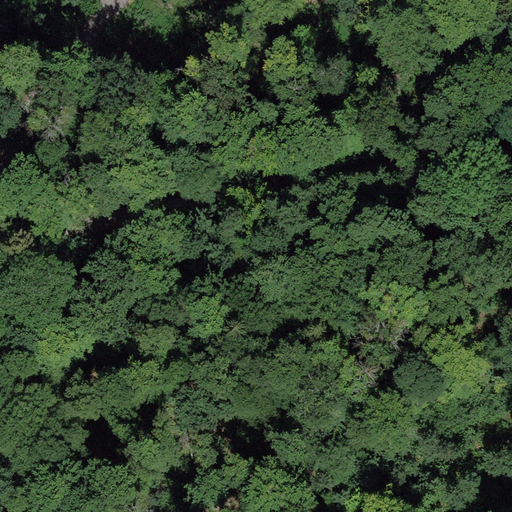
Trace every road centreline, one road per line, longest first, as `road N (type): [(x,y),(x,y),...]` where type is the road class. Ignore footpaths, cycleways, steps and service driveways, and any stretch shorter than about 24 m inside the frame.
road 1 (track): [(511,148),(0,239)]
road 2 (track): [(108,0),(0,162)]
